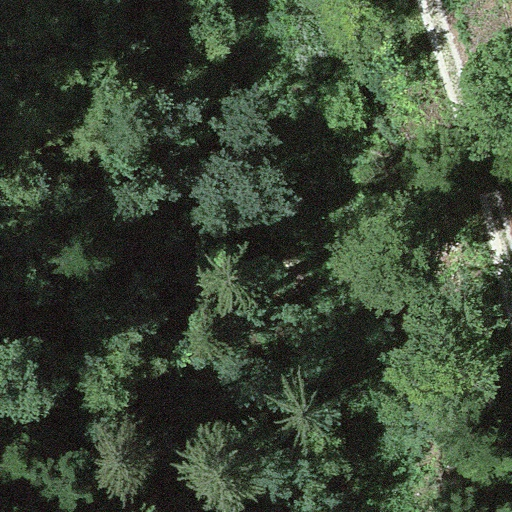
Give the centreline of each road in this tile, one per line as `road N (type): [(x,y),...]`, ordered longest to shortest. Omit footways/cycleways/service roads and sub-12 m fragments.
road 1 (track): [(396,511),(341,144),(309,21)]
road 2 (track): [(424,0),(511,302)]
